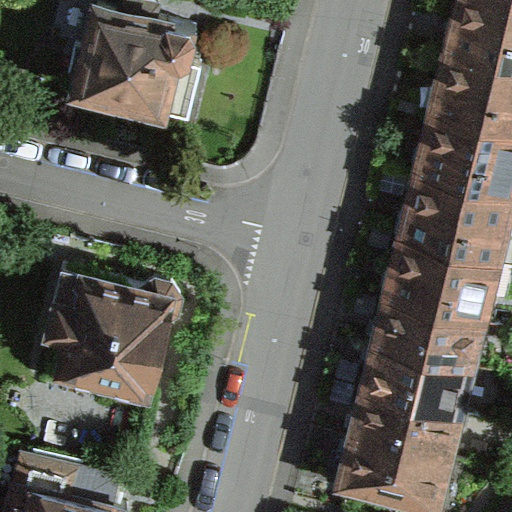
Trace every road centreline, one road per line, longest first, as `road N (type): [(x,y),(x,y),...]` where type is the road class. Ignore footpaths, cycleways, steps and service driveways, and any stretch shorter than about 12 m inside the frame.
road 1 (residential): [(301,243),(0,169)]
road 2 (tertiary): [(234,511),(301,243)]
road 3 (tertiary): [(301,243),(359,0)]
